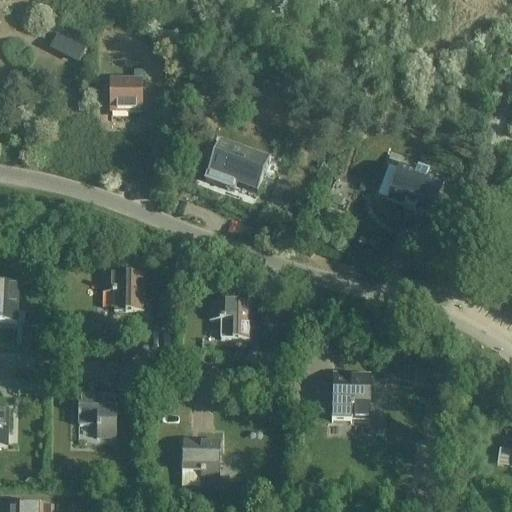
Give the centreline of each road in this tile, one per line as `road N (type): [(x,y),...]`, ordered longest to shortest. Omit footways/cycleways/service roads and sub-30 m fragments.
road 1 (residential): [(511,362),(453,322),(111,204),(0,177)]
road 2 (unclassified): [(279,390),(205,374),(0,369)]
